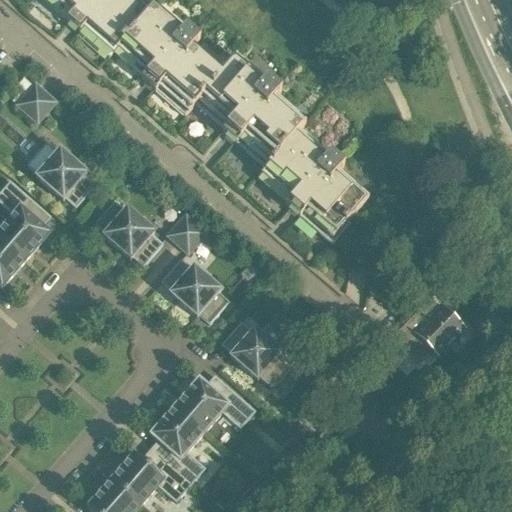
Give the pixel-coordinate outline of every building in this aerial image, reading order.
[(113,55),(148,13),(133,0),(51,0),(71,17),(67,21),(82,34),(85,30),(113,55)] [(189,115),(225,73),(197,48),(202,42),(186,29),(185,31),(155,5),(148,13),(113,55),(110,59),(112,60),(117,55),(118,56),(121,52),(149,76),(144,82),(158,95),(161,91),(189,115)] [(267,172),(302,134),(301,133),(307,126),(278,101),(283,95),(269,83),(267,85),(237,59),(225,73),(189,115),(186,119),(187,120),(198,108),(199,109),(202,106),(229,130),(225,135),(238,147),(241,144),(270,168),(266,171),(267,172)] [(24,94),(31,86),(24,80),(17,88),(24,94)] [(35,86),(16,107),(37,126),(56,105),(35,86)] [(9,101),(16,107),(23,99),(16,93),(9,101)] [(302,134),(267,172),(259,181),(261,182),(264,179),(292,202),(287,208),(301,220),(304,217),(333,242),(344,229),(370,200),(340,175),(345,169),(331,157),(330,158),(302,134)] [(87,177),(60,153),(58,155),(47,146),(27,168),(38,178),(36,180),(63,204),(65,202),(76,211),(96,189),(85,179),(87,177)] [(0,233),(0,241),(26,264),(50,236),(43,229),(51,220),(10,185),(0,196),(0,205),(14,218),(0,233)] [(155,236),(127,212),(125,214),(114,205),(95,227),(106,237),(103,239),(131,263),(133,260),(144,270),(163,247),(152,238),(155,236)] [(178,249),(196,228),(186,219),(167,240),(178,249)] [(196,228),(178,249),(188,258),(207,237),(196,228)] [(0,289),(2,292),(26,264),(0,241),(0,289)] [(222,294),(194,270),(192,272),(181,263),(162,285),(173,295),(170,297),(198,321),(200,319),(211,328),(230,306),(219,296),(222,294)] [(440,310),(431,301),(394,339),(408,352),(407,352),(419,365),(431,352),(438,358),(464,331),(441,309),(440,310)] [(282,357),(254,333),(252,335),(241,326),(222,348),(233,358),(231,360),(258,384),(260,381),(268,388),(278,387),(288,376),(287,366),(280,359),(282,357)] [(175,410),(205,436),(223,416),(241,432),(256,415),(215,379),(207,389),(199,382),(175,410)] [(188,456),(205,436),(175,410),(151,438),(159,444),(151,453),(191,489),(206,472),(188,456)] [(314,435),(302,425),(295,434),(306,444),(314,435)] [(177,506),(191,489),(151,453),(143,462),(135,456),(111,483),(141,510),(159,490),(177,506)] [(265,474),(259,481),(270,491),(277,483),(265,474)] [(139,511),(141,510),(111,483),(87,511),(139,511)] [(251,492),(260,499),(266,492),(257,484),(251,492)]
